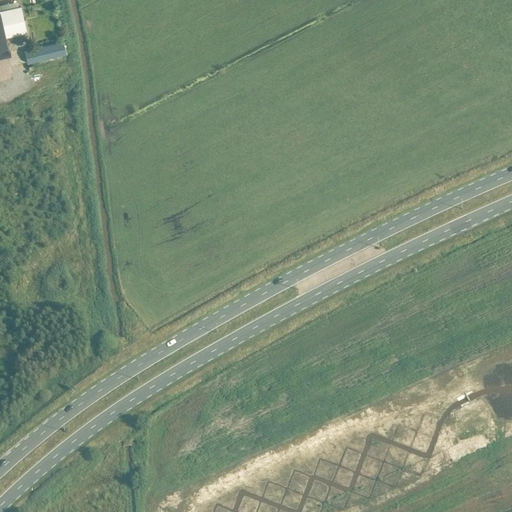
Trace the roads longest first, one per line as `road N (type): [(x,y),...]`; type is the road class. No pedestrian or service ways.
road 1 (primary): [(0,509),(49,462),(179,371),(511,203)]
road 2 (primary): [(511,174),(352,248),(167,349),(0,471)]
